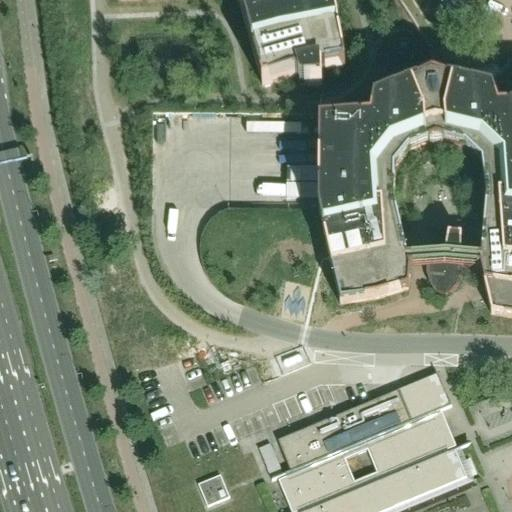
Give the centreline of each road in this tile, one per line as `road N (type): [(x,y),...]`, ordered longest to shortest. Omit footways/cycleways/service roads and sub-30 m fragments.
road 1 (primary): [(101,511),(54,359),(0,130)]
road 2 (primary): [(0,375),(36,511)]
